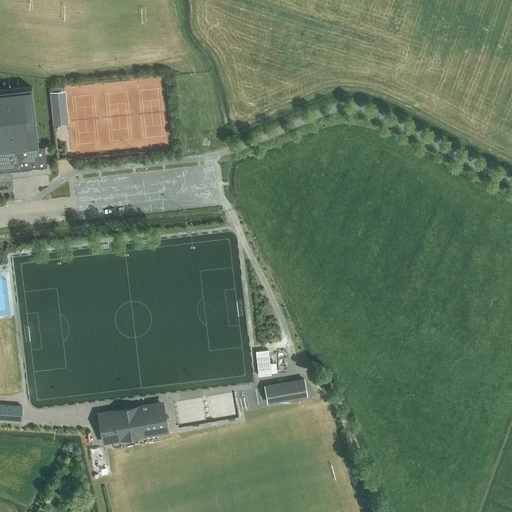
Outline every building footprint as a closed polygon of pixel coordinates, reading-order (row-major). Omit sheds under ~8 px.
[(0,171),(47,166),(44,147),(38,147),(31,86),(0,89),(0,171)] [(53,124),(69,123),(65,90),(50,91),(53,124)] [(268,349),(256,351),(259,375),(271,374),(268,349)] [(307,396),(304,377),(264,384),(267,403),(307,396)] [(166,429),(161,403),(100,414),(104,440),(166,429)] [(22,406),(0,404),(0,418),(21,420),(22,406)] [(82,496),(76,493),(73,500),(79,503),(82,496)]
